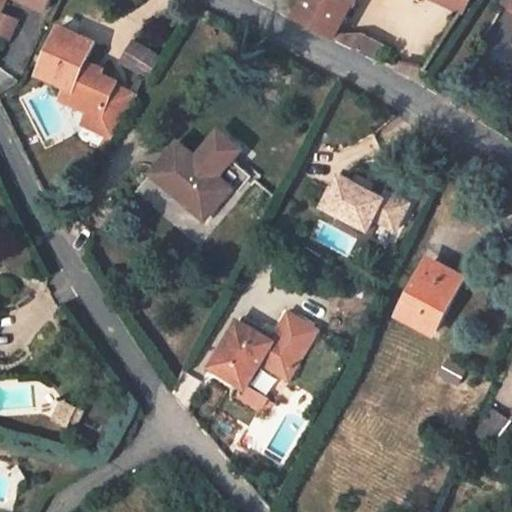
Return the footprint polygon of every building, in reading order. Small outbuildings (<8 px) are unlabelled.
[(0,0),(0,9),(4,0),(8,0),(43,16),(50,0),(0,0)] [(302,0),(294,16),(329,35),(348,0),(302,0)] [(341,32),(358,0),(348,0),(329,35),(337,39),(341,32)] [(438,0),(458,9),(464,0),(438,0)] [(14,26),(0,19),(0,41),(5,44),(14,26)] [(95,44),(60,29),(39,76),(66,88),(61,101),(89,113),(101,118),(94,132),(112,139),(138,98),(115,88),(117,84),(101,76),(103,72),(86,64),(95,44)] [(375,59),(384,43),(362,32),(341,32),(337,39),(375,59)] [(134,42),(121,66),(148,82),(162,59),(134,42)] [(101,118),(89,113),(83,126),(94,132),(101,118)] [(196,160),(177,145),(150,176),(205,222),(232,191),(237,195),(250,179),(231,162),(240,152),(218,134),(196,160)] [(355,181),(340,173),(324,204),(368,227),(373,217),(395,228),(409,201),(387,189),(383,195),(369,188),(355,181)] [(358,175),(355,181),(369,188),(372,183),(358,175)] [(323,208),(317,219),(367,245),(372,235),(323,208)] [(465,278),(433,261),(422,282),(417,278),(399,314),(436,333),(465,278)] [(291,316),(273,343),(238,323),(210,368),(245,390),(260,364),(289,382),(320,333),(291,316)] [(464,371),(449,363),(442,375),(458,384),(464,371)] [(245,390),(241,388),(234,400),(259,415),(266,403),(245,390)] [(80,405),(66,400),(59,421),(73,426),(80,405)] [(491,448),(509,421),(494,410),(475,437),(491,448)] [(15,467),(13,473),(9,492),(18,495),(21,482),(31,477),(22,462),(15,467)]
